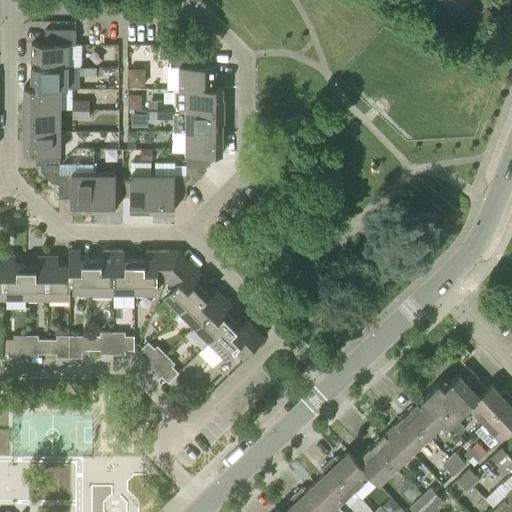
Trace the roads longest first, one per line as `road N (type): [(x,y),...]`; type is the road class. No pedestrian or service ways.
road 1 (residential): [(4,12),(188,15),(207,20),(245,55),(246,175),(178,238)]
road 2 (residential): [(0,364),(132,365),(179,418),(276,335)]
road 3 (residential): [(178,238),(61,236),(6,180)]
road 4 (unclassified): [(200,511),(331,388)]
road 5 (residential): [(6,180),(4,12)]
road 6 (unclassified): [(432,288),(472,250),(511,157)]
road 7 (unclassified): [(331,388),(432,288)]
road 8 (residential): [(276,335),(178,238)]
